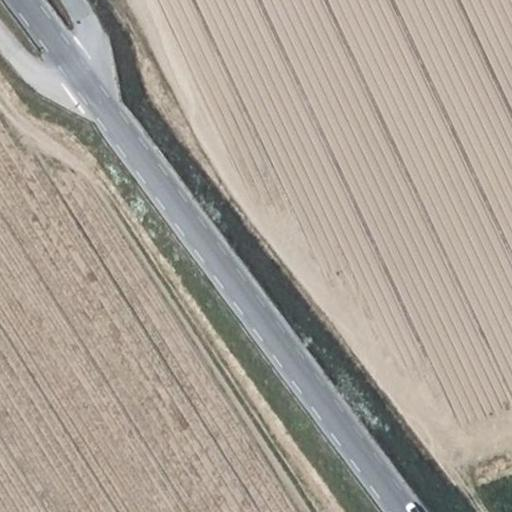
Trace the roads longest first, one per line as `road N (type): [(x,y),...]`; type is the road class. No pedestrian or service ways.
road 1 (tertiary): [(404,511),(26,0)]
road 2 (track): [(93,43),(421,418),(489,511)]
road 3 (track): [(0,34),(45,80),(65,83),(93,43),(77,0)]
